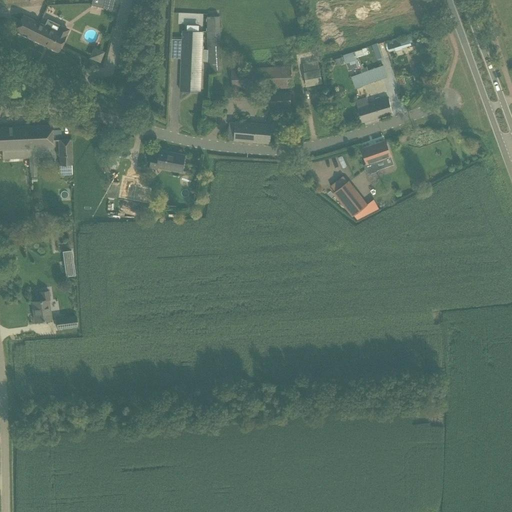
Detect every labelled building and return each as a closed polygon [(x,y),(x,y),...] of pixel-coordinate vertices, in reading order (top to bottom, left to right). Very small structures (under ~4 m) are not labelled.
[(91,0),(90,5),(102,8),(108,9),(114,11),(116,2),(110,0),(109,0),(91,0)] [(22,15),(15,31),(58,52),(62,43),(66,36),(69,29),(61,24),(57,32),(22,15)] [(208,33),(208,71),(220,71),(220,33),(219,17),(207,17),(208,33)] [(180,91),(200,92),(203,32),(183,31),(181,81),(180,91)] [(399,40),(386,44),(389,52),(395,50),(395,51),(402,49),(401,48),(399,40)] [(91,47),(88,59),(100,62),(103,50),(91,47)] [(354,52),(342,56),(343,57),(345,64),(357,60),(355,53),(354,52)] [(342,57),(335,59),(337,65),(343,64),(342,57)] [(303,64),(307,86),(322,83),(318,61),(303,64)] [(355,76),(352,77),(356,88),(387,77),(383,65),(368,71),(367,67),(361,69),(361,70),(362,73),(355,76)] [(231,70),(232,90),(292,87),(291,67),(231,70)] [(270,103),(268,103),(269,107),(272,110),(276,110),(277,107),(291,106),(291,92),(276,93),(269,93),(270,103)] [(356,101),(361,121),(392,114),(389,98),(369,103),(367,98),(356,101)] [(204,100),(203,114),(220,116),(222,101),(204,100)] [(296,111),(279,113),(281,124),(297,122),(296,111)] [(228,140),(270,143),(271,133),(272,126),(253,124),(230,122),(229,130),(228,140)] [(25,126),(26,148),(25,148),(26,158),(29,158),(29,164),(37,164),(37,157),(45,157),(53,156),(52,147),(52,135),(52,133),(51,125),(29,126),(28,126),(27,126),(26,126),(25,126)] [(0,127),(0,149),(25,148),(26,148),(25,126),(0,127)] [(71,140),(58,140),(59,150),(60,165),(71,164),(72,164),(71,150),(71,140)] [(385,142),(362,150),(366,159),(368,165),(366,165),(365,167),(366,172),(368,173),(371,174),(376,172),(379,170),(379,167),(377,162),(391,157),(390,156),(385,142)] [(157,167),(182,172),(185,155),(160,151),(159,157),(151,155),(149,166),(157,168),(157,167)] [(71,175),(71,164),(60,165),(59,165),(59,176),(71,175)] [(129,171),(124,201),(146,204),(148,190),(141,188),(144,174),(142,173),(129,171)] [(348,182),(335,193),(353,215),(357,220),(379,209),(374,199),(367,205),(348,182)] [(39,212),(35,212),(35,218),(36,224),(36,225),(47,224),(47,219),(40,220),(39,212)] [(55,265),(55,273),(74,271),(74,263),(55,265)] [(32,302),(35,322),(50,320),(47,300),(50,299),(49,290),(39,292),(40,301),(32,302)] [(56,319),(57,329),(78,326),(76,316),(56,319)]
